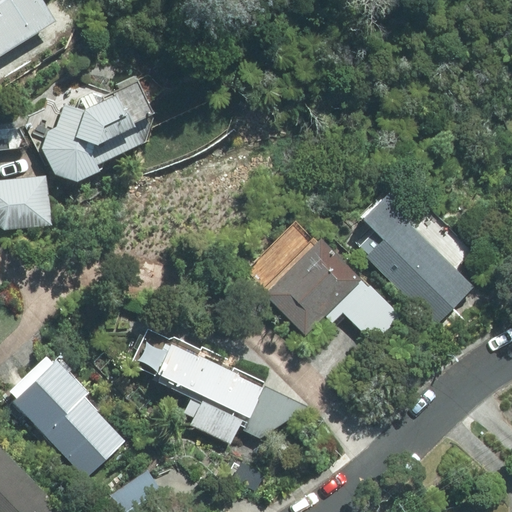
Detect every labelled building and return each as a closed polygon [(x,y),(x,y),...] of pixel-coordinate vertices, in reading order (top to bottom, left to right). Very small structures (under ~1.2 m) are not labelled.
[(0,0),(0,53),(53,21),(40,0),(0,0)] [(181,97),(146,73),(94,95),(91,86),(27,113),(51,173),(72,183),(95,173),(91,164),(153,139),(144,119),(150,117),(147,108),(160,102),(167,121),(187,112),(181,97)] [(0,149),(22,147),(19,120),(0,121),(0,149)] [(0,229),(1,230),(49,225),(44,177),(0,181),(0,229)] [(461,275),(477,259),(422,203),(409,215),(386,191),(360,217),(364,220),(341,243),(425,328),(470,283),(461,275)] [(304,332),(320,315),(329,323),(339,313),(372,344),(397,317),(291,219),(241,273),(304,332)] [(138,331),(124,365),(167,384),(158,405),(188,418),(185,426),(228,444),(234,430),(255,439),(308,405),(138,331)] [(43,357),(5,390),(83,480),(125,444),(81,394),(87,389),(58,357),(49,364),(43,357)] [(61,511),(0,451),(0,511),(61,511)] [(237,461),(228,475),(252,491),(262,477),(237,461)] [(131,511),(158,494),(142,471),(104,496),(114,511),(131,511)]
